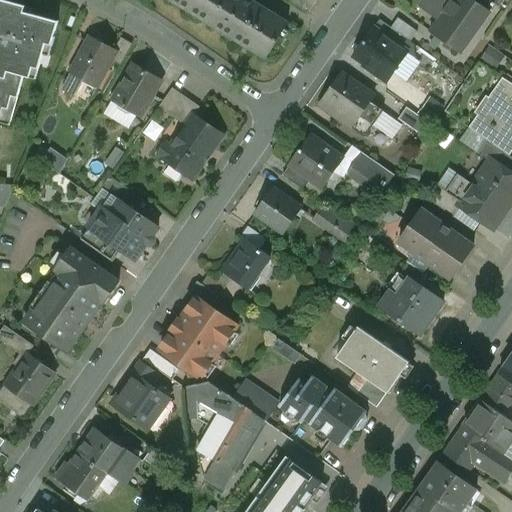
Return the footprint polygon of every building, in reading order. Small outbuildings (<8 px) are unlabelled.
[(26,8),(0,0),(0,123),(0,124),(5,108),(10,109),(14,96),(19,98),(25,76),(31,78),(34,68),(40,69),(47,45),(52,46),(58,24),(25,14),(26,8)] [(181,0),(208,18),(219,0),(181,0)] [(265,0),(219,0),(208,18),(265,54),(290,16),(265,0)] [(289,0),(308,13),(317,0),(289,0)] [(490,13),(472,0),(453,0),(440,18),(431,32),(461,54),(464,51),(459,48),(484,13),(488,16),(491,13),(490,13)] [(453,0),(431,0),(433,1),(436,15),(440,18),(453,0)] [(487,0),(472,0),(490,13),(495,5),(487,0)] [(505,0),(487,0),(495,5),(500,8),(505,0)] [(418,32),(398,19),(392,28),(401,35),(411,42),(418,32)] [(392,28),(381,21),(380,21),(375,29),(395,43),(401,35),(392,28)] [(375,29),(374,29),(355,57),(376,72),(374,74),(388,83),(409,53),(395,43),(375,29)] [(93,38),(72,74),(85,81),(86,80),(98,87),(97,88),(98,89),(113,63),(119,53),(116,52),(93,38)] [(134,46),(123,40),(116,52),(119,53),(113,63),(122,68),(134,46)] [(164,82),(134,65),(126,79),(127,80),(118,96),(117,96),(113,102),(137,117),(150,95),(155,98),(164,82)] [(374,98),(340,74),(322,100),(334,108),(330,114),(352,129),(374,98)] [(511,85),(502,79),(489,99),(489,100),(469,129),(486,141),(509,157),(511,151),(511,85)] [(439,119),(426,109),(421,117),(434,126),(439,119)] [(374,126),(396,138),(405,122),(384,110),(374,126)] [(194,116),(172,149),(170,148),(163,159),(193,179),(223,136),(194,116)] [(343,159),(310,136),(290,166),(290,167),(311,181),(323,189),(335,171),(343,159)] [(511,158),(509,157),(486,141),(478,153),(489,161),(490,159),(511,174),(511,173),(511,158)] [(368,158),(352,146),(343,159),(359,170),(368,158)] [(393,175),(368,158),(359,170),(343,159),(335,171),(346,179),(350,174),(376,192),(377,190),(384,187),(393,175)] [(511,174),(490,159),(489,161),(472,186),(457,175),(445,192),(460,203),(458,206),(461,208),(492,229),(511,200),(511,174)] [(311,181),(290,167),(284,177),(304,191),(311,181)] [(153,207),(111,179),(102,191),(112,198),(113,196),(145,218),(153,207)] [(0,205),(14,205),(14,182),(0,182),(0,205)] [(445,192),(440,188),(430,202),(454,218),(461,208),(458,206),(460,203),(445,192)] [(301,209),(273,190),(254,216),(283,236),(301,209)] [(102,191),(92,206),(101,212),(112,198),(102,191)] [(145,218),(113,196),(112,198),(101,212),(89,229),(122,252),(135,261),(147,245),(149,246),(151,246),(152,246),(153,245),(155,244),(156,241),(155,239),(155,237),(153,236),(159,228),(145,218)] [(329,209),(326,213),(321,210),(313,221),(331,234),(342,218),(329,209)] [(473,246),(422,210),(399,243),(451,279),(473,246)] [(122,252),(89,229),(81,241),(113,264),(122,252)] [(246,241),(224,273),(248,289),(270,258),(246,241)] [(119,283),(71,249),(56,271),(61,274),(53,285),(56,287),(37,313),(34,311),(25,324),(68,354),(103,304),(104,305),(119,283)] [(428,277),(408,263),(400,274),(409,280),(410,279),(421,287),(428,277)] [(409,280),(398,295),(392,291),(380,308),(420,336),(443,302),(421,287),(410,279),(409,280)] [(219,298),(198,283),(189,295),(196,299),(197,298),(211,309),(219,298)] [(196,299),(180,322),(179,321),(171,331),(173,333),(160,350),(197,376),(199,373),(203,376),(237,327),(211,309),(197,298),(196,299)] [(410,363),(358,328),(337,359),(369,380),(389,393),(410,363)] [(179,371),(150,350),(143,360),(172,381),(179,371)] [(55,374),(28,355),(6,385),(33,405),(55,374)] [(511,357),(500,375),(511,382),(511,357)] [(158,377),(140,363),(132,374),(136,377),(151,387),(158,377)] [(511,382),(500,375),(482,401),(506,417),(511,408),(511,382)] [(136,377),(122,396),(119,393),(117,405),(115,408),(149,430),(170,401),(151,387),(136,377)] [(328,389),(313,378),(307,386),(300,381),(280,407),(303,424),(307,418),(312,422),(311,425),(343,448),(355,431),(361,431),(368,421),(366,416),(368,414),(335,390),(331,396),(326,392),(328,389)] [(389,393),(369,380),(358,396),(377,409),(389,393)] [(220,391),(210,384),(207,389),(216,395),(220,391)] [(279,405),(250,385),(238,403),(265,423),(267,424),(279,405)] [(216,395),(205,414),(217,420),(230,398),(220,391),(216,395)] [(238,403),(230,398),(217,420),(198,452),(217,463),(235,473),(236,474),(265,423),(238,403)] [(511,420),(506,417),(482,401),(464,427),(511,459),(511,431),(510,430),(511,426),(511,420)] [(511,459),(464,427),(446,454),(470,470),(475,463),(504,481),(511,468),(511,459)] [(140,459),(96,428),(79,452),(109,474),(126,485),(134,474),(133,468),(140,459)] [(79,452),(70,465),(66,462),(55,478),(89,502),(109,474),(79,452)] [(235,473),(217,463),(206,481),(225,491),(235,473)] [(476,490),(439,463),(419,491),(449,511),(469,511),(472,508),(467,504),(476,490)] [(319,487),(296,470),(283,488),(284,489),(303,502),(306,505),(319,487)] [(269,477),(243,511),(267,511),(284,489),(283,488),(269,477)] [(284,489),(267,511),(295,511),(303,502),(284,489)] [(449,511),(419,491),(403,511),(449,511)] [(176,499),(167,511),(177,511),(180,508),(181,502),(176,499)]
